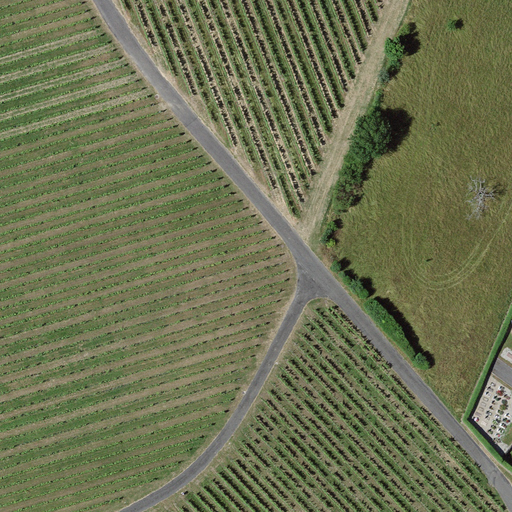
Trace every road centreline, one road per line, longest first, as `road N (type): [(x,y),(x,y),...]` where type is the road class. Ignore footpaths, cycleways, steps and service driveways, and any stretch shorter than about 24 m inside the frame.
road 1 (track): [(100,0),(316,273),(511,497)]
road 2 (track): [(130,511),(177,485),(236,422),(316,273)]
